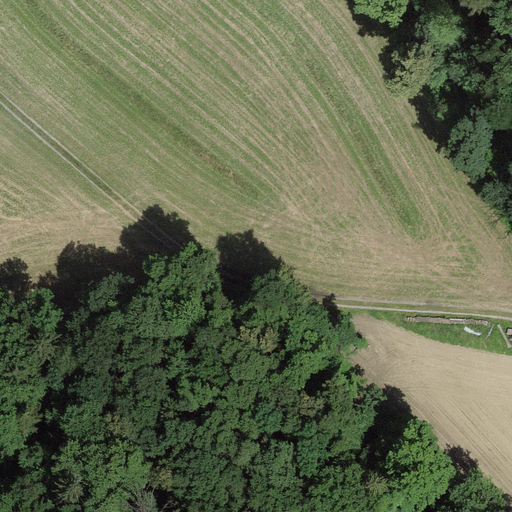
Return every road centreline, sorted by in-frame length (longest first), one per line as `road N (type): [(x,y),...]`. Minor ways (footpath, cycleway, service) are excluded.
road 1 (track): [(511,334),(191,287),(0,103)]
road 2 (track): [(191,287),(161,325),(159,351),(228,391),(255,465),(259,511)]
